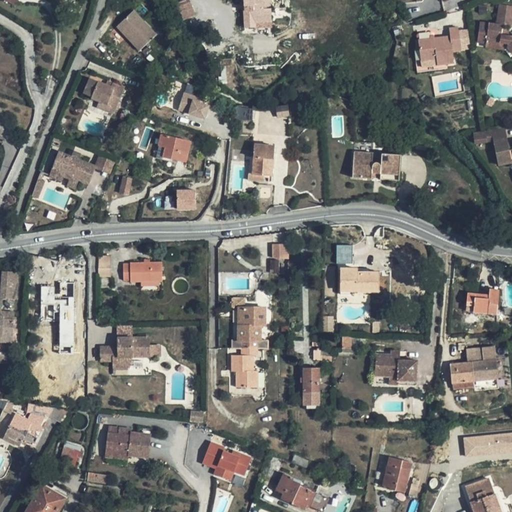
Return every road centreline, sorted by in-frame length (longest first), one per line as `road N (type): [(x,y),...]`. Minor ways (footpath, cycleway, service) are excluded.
road 1 (residential): [(214,229),(390,218),(483,256),(511,258)]
road 2 (residential): [(214,229),(220,396),(237,422),(256,422)]
road 3 (residential): [(0,249),(96,234),(214,229)]
